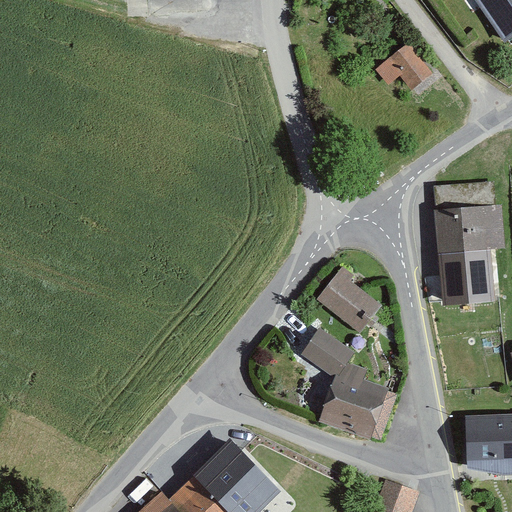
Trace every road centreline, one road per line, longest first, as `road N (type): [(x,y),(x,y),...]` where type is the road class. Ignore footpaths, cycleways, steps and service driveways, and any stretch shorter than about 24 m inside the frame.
road 1 (unclassified): [(374,203),(399,245),(443,484)]
road 2 (unclassified): [(200,388),(443,484)]
road 3 (unclassified): [(274,0),(329,212),(323,243)]
road 4 (unclassified): [(200,388),(323,243)]
road 5 (unclassified): [(91,511),(200,388)]
road 6 (unclassified): [(374,203),(496,114)]
road 7 (unclassified): [(496,114),(405,0)]
